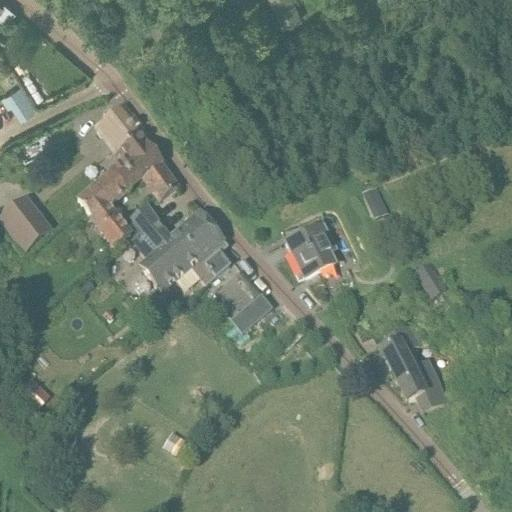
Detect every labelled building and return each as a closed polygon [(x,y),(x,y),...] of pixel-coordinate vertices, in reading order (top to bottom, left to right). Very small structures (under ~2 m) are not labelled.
[(274,0),(280,27),(302,21),(296,0),(274,0)] [(0,20),(5,25),(15,14),(4,4),(0,8),(0,20)] [(35,109),(20,87),(4,98),(10,107),(14,104),(22,118),(35,109)] [(157,169),(160,166),(120,116),(102,131),(127,162),(110,175),(111,176),(125,194),(142,181),(157,169)] [(104,210),(125,194),(111,176),(78,204),(90,222),(89,222),(110,253),(127,240),(104,210)] [(160,206),(177,193),(169,180),(151,193),(160,206)] [(376,191),(362,198),(375,224),(389,217),(376,191)] [(25,254),(49,234),(26,206),(2,225),(25,254)] [(132,245),(150,266),(170,243),(145,211),(131,223),(141,237),(132,245)] [(200,218),(177,237),(200,263),(190,271),(206,290),(231,270),(220,257),(228,250),(200,218)] [(304,283),(335,268),(329,256),(335,253),(322,227),(285,245),(304,283)] [(190,271),(200,263),(177,237),(170,243),(150,266),(150,267),(142,274),(161,296),(190,271)] [(431,304),(447,294),(430,267),(414,277),(431,304)] [(237,269),(214,288),(232,311),(255,293),(237,269)] [(230,313),(235,319),(263,298),(259,292),(230,313)] [(245,341),(256,331),(244,317),(233,327),(245,341)] [(396,337),(426,397),(415,402),(419,411),(422,416),(447,404),(427,363),(418,368),(410,353),(419,349),(409,326),(394,333),(396,337)] [(426,397),(396,337),(378,346),(381,352),(378,353),(405,407),(415,402),(426,397)]
